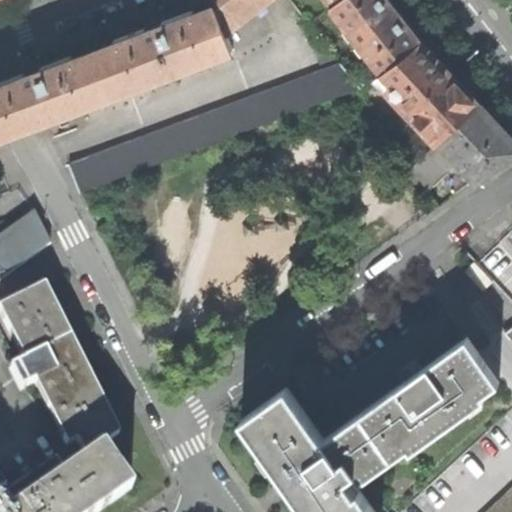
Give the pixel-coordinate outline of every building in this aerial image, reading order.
[(0,87),(0,136),(18,130),(36,123),(40,121),(232,49),(225,30),(265,0),(215,0),(212,2),(212,8),(165,25),(163,20),(155,23),(145,27),(147,32),(44,71),(42,66),(33,69),(22,73),(24,78),(19,80),(2,86),(0,87)] [(397,10),(389,0),(340,0),(334,5),(331,7),(382,72),(421,41),(397,10)] [(324,69),(69,164),(80,192),(279,118),(360,86),(320,36),(313,39),(324,69)] [(440,61),(421,41),(382,72),(375,78),(384,89),(387,86),(411,113),(452,74),(440,61)] [(469,92),(452,74),(411,113),(438,142),(479,104),(469,92)] [(511,138),(503,129),(479,104),(438,142),(412,167),(428,190),(459,160),(477,179),(511,154),(511,138)] [(43,230),(35,215),(0,239),(0,279),(50,244),(43,230)] [(474,262),(465,270),(483,290),(492,281),(474,262)] [(43,286),(0,307),(0,316),(23,361),(16,365),(9,368),(19,389),(33,382),(65,446),(75,442),(84,459),(101,447),(118,435),(89,378),(77,353),(69,338),(43,286)] [(511,511),(511,327),(505,332),(511,339),(511,488),(486,511),(511,511)] [(483,393),(499,382),(477,352),(467,338),(423,370),(416,361),(400,372),(406,381),(378,401),(324,440),(287,387),(243,419),(288,482),(308,511),(376,511),(361,490),(357,492),(347,477),(357,471),(363,479),(418,440),(421,443),(486,397),(483,393)] [(97,511),(131,489),(101,447),(84,459),(16,506),(20,511),(97,511)]
